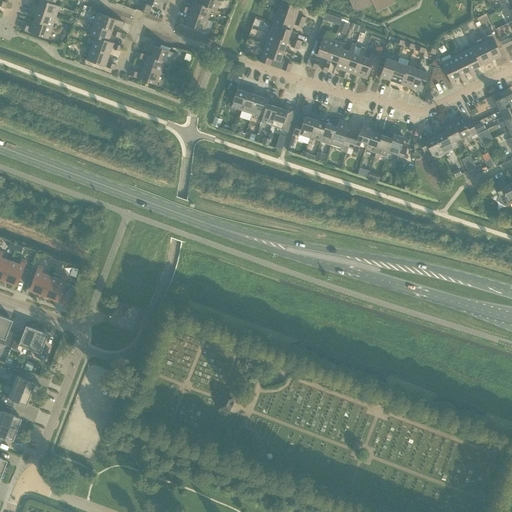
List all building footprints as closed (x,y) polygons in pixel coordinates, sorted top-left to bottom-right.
[(29,7),(55,16),(59,6),(54,4),(42,0),(40,0),(38,6),(30,3),(29,7)] [(167,3),(167,0),(140,0),(138,9),(149,13),(151,5),(158,7),(161,1),(167,3)] [(199,0),(198,3),(211,8),(216,10),(220,0),(199,0)] [(376,11),(394,2),(393,0),(327,0),(329,3),(334,0),(349,0),(355,12),(372,3),(376,11)] [(180,10),(188,13),(207,20),(211,8),(198,3),(193,1),(190,8),(181,5),(180,10)] [(281,1),(276,13),(304,23),(305,18),(297,15),(299,7),(281,1)] [(511,2),(502,7),(507,17),(511,14),(511,2)] [(33,20),(52,27),(55,16),(29,7),(28,11),(36,13),(33,20)] [(97,12),(93,23),(112,29),(114,23),(122,26),(123,22),(97,12)] [(203,31),(207,20),(188,13),(186,20),(177,17),(176,21),(203,31)] [(276,13),(272,25),(291,31),(293,23),(302,27),(304,23),(276,13)] [(48,38),(52,27),(33,20),(31,27),(22,24),(20,28),(48,38)] [(89,35),(95,37),(95,36),(108,41),(110,34),(119,37),(121,33),(112,29),(93,23),(89,35)] [(348,25),(340,23),(337,31),(345,34),(348,25)] [(272,25),(268,37),(286,43),(291,31),(272,25)] [(482,43),(490,61),(501,55),(489,30),(486,32),(489,39),(482,43)] [(510,41),(506,34),(499,37),(503,45),(510,41)] [(480,66),(490,61),(482,43),(478,35),(475,37),(478,45),(471,48),(480,66)] [(95,36),(95,37),(90,48),(109,54),(111,47),(120,51),(122,46),(108,41),(95,36)] [(327,58),(334,40),(323,36),(317,55),(327,58)] [(268,37),(263,49),(282,55),(286,43),(268,37)] [(299,49),(301,41),(293,38),(291,46),(299,49)] [(342,49),(344,44),(334,40),(327,58),(337,62),(342,49)] [(164,61),(170,63),(174,53),(147,43),(146,47),(153,50),(151,56),(164,61)] [(349,51),(342,49),(337,62),(335,67),(346,71),(352,53),(355,45),(351,44),(349,51)] [(346,71),(356,75),(362,56),(363,56),(365,49),(362,47),(359,55),(352,53),(346,71)] [(109,54),(90,48),(86,59),(114,69),(115,64),(107,61),(109,54)] [(471,48),(461,53),(469,71),(473,78),(477,76),(473,69),(480,66),(471,48)] [(282,55),(263,49),(259,61),(289,72),(292,64),(280,60),(282,55)] [(160,73),(164,61),(151,56),(137,51),(135,56),(144,59),(142,66),(160,73)] [(362,56),(356,75),(366,78),(370,69),(375,70),(379,57),(375,55),(376,52),(372,51),(369,59),(363,56),(362,56)] [(461,53),(451,58),(460,75),(463,83),(467,81),(463,74),(469,71),(461,53)] [(390,80),(397,62),(386,58),(380,77),(390,80)] [(460,75),(451,58),(441,62),(453,87),(457,86),(453,78),(460,75)] [(400,84),(407,65),(397,62),(390,80),(400,84)] [(411,88),(417,69),(407,65),(400,84),(411,88)] [(156,84),(160,73),(142,66),(139,73),(130,70),(129,75),(156,84)] [(428,73),(417,69),(411,88),(421,91),(428,73)] [(231,107),(241,110),(249,86),(245,84),(243,90),(237,88),(231,107)] [(249,86),(241,110),(252,114),(258,95),(252,93),(254,87),(249,86)] [(258,95),(252,114),(262,117),(270,92),(266,91),(264,97),(258,95)] [(260,121),(271,125),(277,107),(271,105),(275,94),(270,92),(262,117),(260,121)] [(497,105),(500,111),(511,104),(511,92),(500,98),(497,93),(487,98),(491,108),(497,105)] [(283,108),(277,107),(271,125),(281,128),(281,130),(287,132),(295,108),(289,106),(290,104),(285,102),(283,108)] [(497,119),(499,123),(511,117),(511,104),(500,111),(503,116),(497,119)] [(299,134),(310,138),(318,113),(313,112),(311,118),(305,116),(303,123),(297,121),(293,133),(299,135),(299,134)] [(310,138),(320,141),(326,123),(320,121),(322,115),(318,113),(310,138)] [(222,119),(215,116),(212,124),(219,127),(222,119)] [(451,120),(460,138),(466,135),(469,141),(479,137),(473,126),(468,128),(462,116),(455,119),(455,118),(451,120)] [(511,117),(499,123),(501,128),(507,125),(509,130),(511,129),(511,117)] [(336,126),(339,119),(334,118),(332,125),(326,123),(320,141),(331,144),(333,139),(332,138),(336,126)] [(339,119),(336,126),(332,138),(333,139),(338,140),(336,147),(341,148),(340,151),(346,153),(347,150),(348,147),(351,135),(346,134),(349,124),(342,121),(342,120),(339,119)] [(451,143),(454,149),(458,147),(455,141),(460,138),(451,120),(448,121),(449,123),(442,126),(445,132),(445,131),(451,143)] [(367,143),(373,125),(374,124),(370,123),(370,124),(362,122),(357,137),(351,135),(348,147),(353,149),(352,152),(357,154),(361,141),(367,143)] [(483,130),(480,124),(474,127),(477,133),(483,130)] [(367,143),(365,149),(376,153),(381,135),(375,133),(378,126),(373,125),(367,143)] [(381,135),(376,153),(386,156),(388,152),(387,152),(392,138),(396,127),(391,126),(387,136),(381,135)] [(400,129),(396,127),(392,138),(387,152),(388,152),(398,155),(397,159),(403,161),(406,150),(401,148),(404,137),(398,135),(400,129)] [(432,130),(444,153),(450,150),(453,155),(456,153),(454,149),(451,143),(445,131),(445,132),(439,134),(436,128),(432,130)] [(433,158),(444,153),(432,130),(428,133),(431,138),(426,141),(424,139),(419,142),(424,152),(429,150),(433,158)] [(486,137),(483,130),(477,133),(480,140),(486,137)] [(270,139),(264,137),(262,143),(268,145),(270,139)] [(494,165),(491,159),(485,161),(488,168),(494,165)] [(511,182),(506,185),(503,179),(493,184),(499,196),(498,198),(498,201),(501,204),(503,205),(506,206),(508,205),(509,204),(510,204),(511,203),(511,182)] [(3,251),(0,250),(0,278),(3,280),(11,261),(1,257),(3,251)] [(20,264),(11,261),(3,280),(17,285),(27,260),(22,259),(20,264)] [(43,267),(39,265),(29,290),(43,295),(51,276),(41,272),(43,267)] [(60,279),(51,276),(43,295),(58,300),(67,276),(62,274),(60,279)] [(130,312),(131,309),(129,308),(128,308),(127,308),(128,306),(118,302),(113,315),(123,318),(126,310),(128,310),(127,311),(130,312)] [(2,316),(0,320),(0,337),(6,339),(4,344),(10,346),(14,334),(8,332),(12,321),(10,320),(10,319),(2,316)] [(18,344),(30,349),(37,329),(28,326),(28,327),(25,326),(21,337),(15,335),(11,347),(16,349),(18,344)] [(37,329),(30,349),(41,353),(39,358),(45,360),(49,348),(44,346),(48,335),(45,334),(46,333),(37,329)] [(16,375),(12,387),(31,394),(34,385),(33,385),(34,382),(23,378),(25,372),(13,368),(11,374),(16,375)] [(107,395),(117,399),(123,384),(112,380),(107,395)] [(31,394),(12,387),(10,390),(7,398),(3,396),(1,402),(12,407),(14,401),(26,405),(27,402),(28,403),(31,394)] [(229,413),(236,395),(225,391),(219,409),(229,413)] [(0,409),(2,411),(0,416),(0,422),(17,430),(21,421),(20,420),(21,418),(9,413),(12,408),(0,403),(0,409)] [(17,430),(0,422),(0,438),(1,436),(12,440),(13,438),(14,438),(17,430)]
